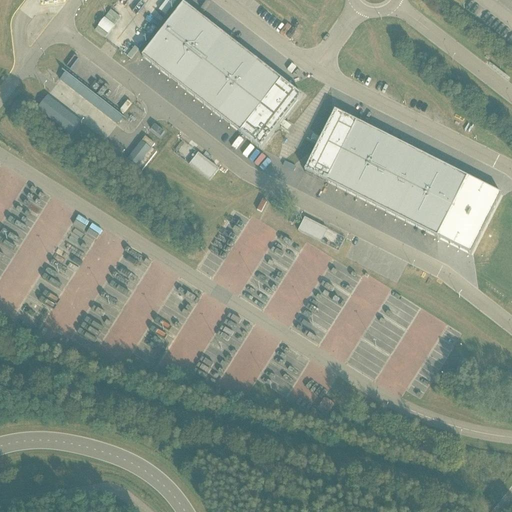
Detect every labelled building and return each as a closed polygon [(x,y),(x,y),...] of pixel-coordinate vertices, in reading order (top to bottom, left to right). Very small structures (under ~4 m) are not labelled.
[(168,0),(159,12),(166,17),(179,0),(168,0)] [(143,58),(261,150),(282,124),(303,98),(184,5),(143,58)] [(95,31),(105,39),(121,19),(111,11),(95,31)] [(127,57),(131,60),(139,51),(135,47),(127,57)] [(48,96),(37,110),(71,136),(81,123),(48,96)] [(319,145),(305,172),(327,183),(437,238),(437,239),(471,256),(501,196),(467,179),(466,178),(358,124),(335,112),(321,139),(320,142),(319,145)] [(155,125),(151,130),(161,138),(165,133),(155,125)] [(128,159),(124,165),(134,172),(137,168),(142,172),(157,153),(152,149),(155,145),(145,137),(138,147),(137,148),(128,159)] [(189,166),(209,182),(219,170),(198,154),(189,166)] [(305,219),(298,232),(321,244),(327,230),(305,219)] [(316,411),(329,416),(335,404),(322,398),(316,411)]
